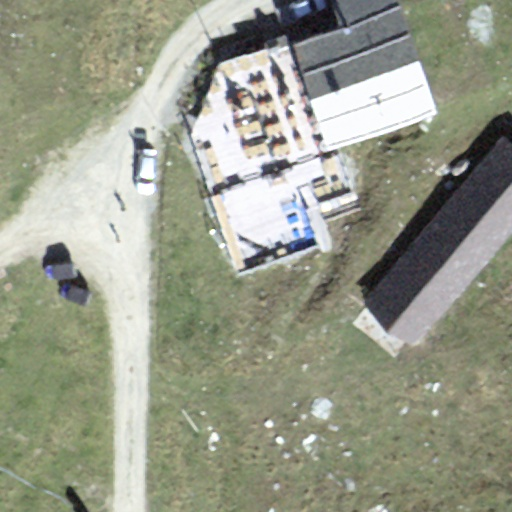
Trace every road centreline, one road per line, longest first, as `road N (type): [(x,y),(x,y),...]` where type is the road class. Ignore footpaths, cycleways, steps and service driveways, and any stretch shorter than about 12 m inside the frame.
road 1 (track): [(265,0),(223,25),(154,117),(131,511)]
road 2 (track): [(153,132),(0,255)]
